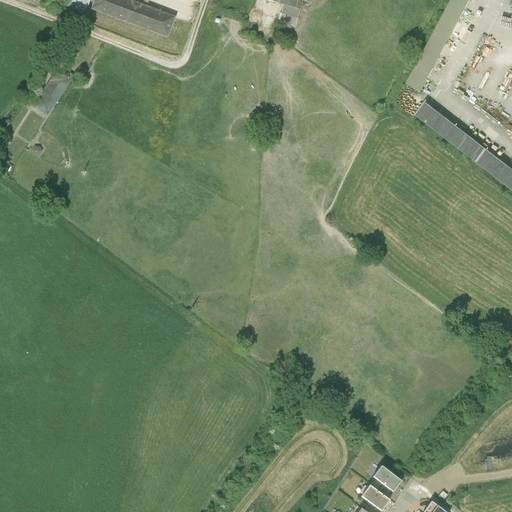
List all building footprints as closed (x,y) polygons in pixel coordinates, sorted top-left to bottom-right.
[(88,0),(70,0),(68,7),(84,13),(88,0)] [(174,18),(126,0),(95,0),(92,9),(167,38),(174,18)] [(265,0),(265,1),(281,5),(281,7),(282,8),(281,14),(297,18),(302,1),(308,3),(309,0),(265,0)] [(56,71),(32,107),(47,117),(71,81),(56,71)] [(392,492),(401,481),(381,466),(373,477),(392,492)] [(361,497),(381,511),(389,500),(369,486),(361,497)] [(444,511),(431,502),(423,511),(444,511)]
